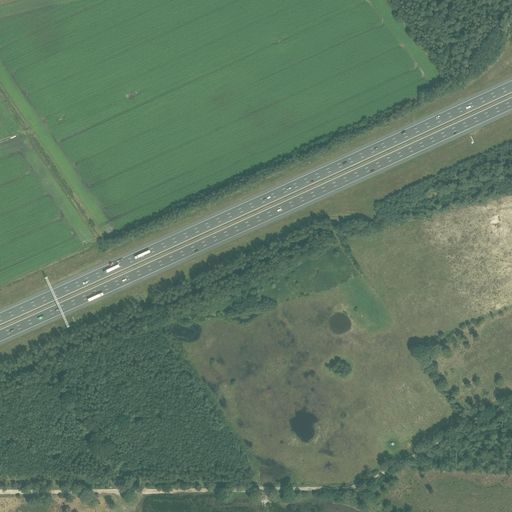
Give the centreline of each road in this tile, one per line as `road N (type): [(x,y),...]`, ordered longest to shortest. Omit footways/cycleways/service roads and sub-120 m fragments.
road 1 (motorway): [(0,335),(511,103)]
road 2 (motorway): [(511,86),(0,318)]
road 3 (track): [(353,492),(0,493)]
road 4 (track): [(511,402),(353,492)]
